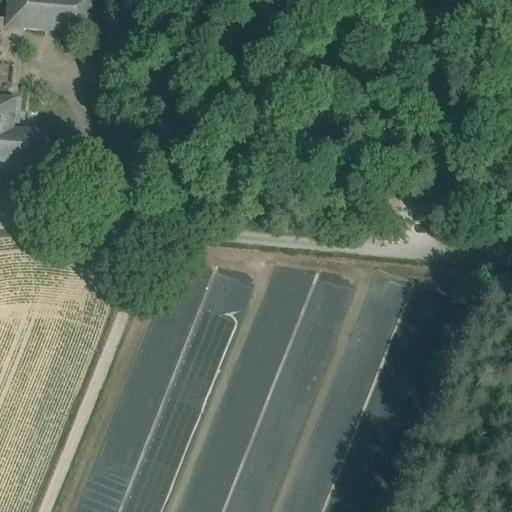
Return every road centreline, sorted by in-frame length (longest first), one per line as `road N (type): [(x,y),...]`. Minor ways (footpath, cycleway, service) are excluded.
road 1 (unclassified): [(511,265),(0,223)]
road 2 (track): [(43,511),(149,235)]
